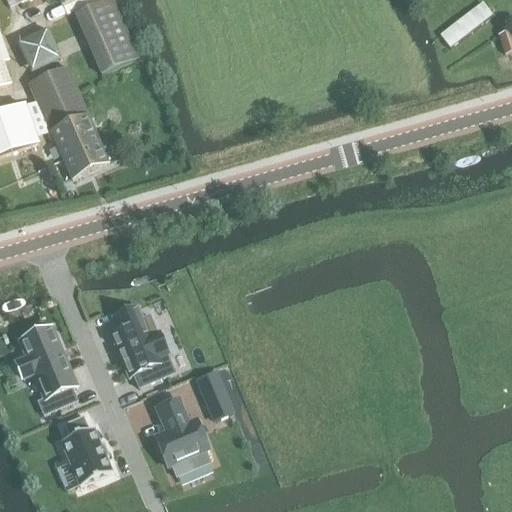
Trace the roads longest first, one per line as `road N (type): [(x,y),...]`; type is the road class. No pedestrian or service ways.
road 1 (tertiary): [(511,109),(0,255)]
road 2 (unknown): [(58,238),(160,511)]
